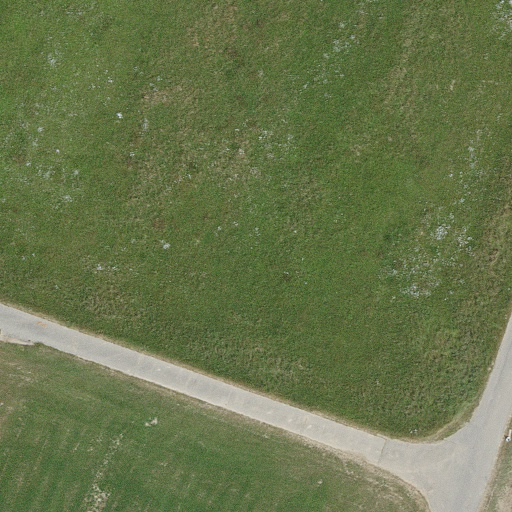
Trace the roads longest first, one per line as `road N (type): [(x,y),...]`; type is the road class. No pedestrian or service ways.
road 1 (track): [(0,320),(473,483)]
road 2 (unclassified): [(463,511),(511,368)]
